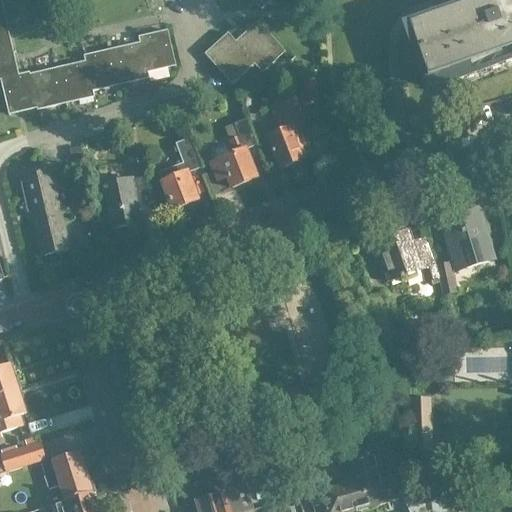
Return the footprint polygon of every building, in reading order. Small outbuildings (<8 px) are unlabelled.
[(511,0),(461,0),(464,8),(400,27),(416,83),(425,80),(428,89),(511,63),(511,0)] [(0,19),(0,50),(12,47),(5,19),(0,19)] [(258,22),(236,42),(235,42),(255,64),(254,64),(262,73),(285,51),(258,22)] [(138,38),(140,43),(148,73),(176,66),(168,31),(138,38)] [(235,42),(236,42),(228,33),(205,54),(232,85),(254,64),(255,64),(235,42)] [(113,49),(121,86),(150,79),(148,73),(140,43),(113,49)] [(18,75),(12,47),(0,50),(0,81),(1,81),(0,80),(18,76),(18,75)] [(84,56),(85,61),(86,61),(93,92),(94,92),(121,86),(113,49),(84,56)] [(85,61),(57,68),(66,105),(95,98),(94,92),(93,92),(86,61),(85,61)] [(37,111),(66,105),(57,68),(28,74),(37,109),(37,111)] [(28,72),(18,75),(18,76),(0,80),(1,81),(9,116),(37,109),(28,74),(28,72)] [(312,72),(313,80),(299,81),(301,106),(316,105),(315,80),(317,80),(317,72),(312,72)] [(307,159),(302,146),(305,144),(298,125),(305,123),(296,98),(273,107),(283,132),(267,138),(279,170),(307,159)] [(231,141),(236,154),(211,164),(218,182),(228,178),(232,188),(258,179),(247,150),(258,146),(248,120),(237,124),(242,137),(231,141)] [(160,175),(163,184),(174,211),(199,202),(188,174),(202,168),(191,140),(175,146),(183,165),(160,175)] [(69,150),(69,151),(73,171),(84,168),(79,148),(69,150)] [(134,180),(146,178),(142,156),(130,159),(134,180)] [(24,198),(58,190),(52,164),(18,172),(24,198)] [(113,229),(140,223),(131,179),(103,185),(113,229)] [(58,190),(24,198),(30,224),(33,223),(60,217),(59,214),(63,213),(58,190)] [(456,272),(494,261),(479,211),(445,221),(447,229),(443,230),(456,272)] [(60,217),(33,223),(41,256),(68,250),(60,217)] [(426,283),(428,283),(434,299),(443,297),(437,267),(435,268),(426,241),(404,248),(400,236),(378,244),(392,282),(422,272),(426,283)] [(450,264),(437,267),(443,297),(456,294),(450,264)] [(0,368),(0,395),(18,390),(11,366),(0,368)] [(18,390),(0,395),(0,432),(22,426),(19,416),(25,414),(18,390)] [(414,433),(431,433),(430,400),(413,400),(414,433)] [(345,461),(350,480),(380,472),(372,443),(332,453),(335,464),(345,461)] [(41,444),(0,457),(5,472),(6,475),(47,462),(41,444)] [(93,493),(85,468),(80,454),(42,466),(49,490),(60,487),(65,501),(65,502),(93,493)] [(197,503),(200,511),(241,511),(235,492),(246,488),(241,472),(203,484),(208,499),(197,503)] [(348,484),(355,511),(358,511),(388,504),(380,472),(350,480),(348,484)] [(325,511),(355,511),(348,484),(329,489),(327,479),(317,481),(325,511)] [(406,508),(425,499),(420,489),(398,491),(406,508)] [(98,511),(93,493),(65,502),(65,501),(43,508),(44,511),(98,511)] [(456,511),(455,497),(429,499),(430,511),(456,511)] [(430,511),(429,499),(425,499),(406,508),(408,511),(430,511)]
